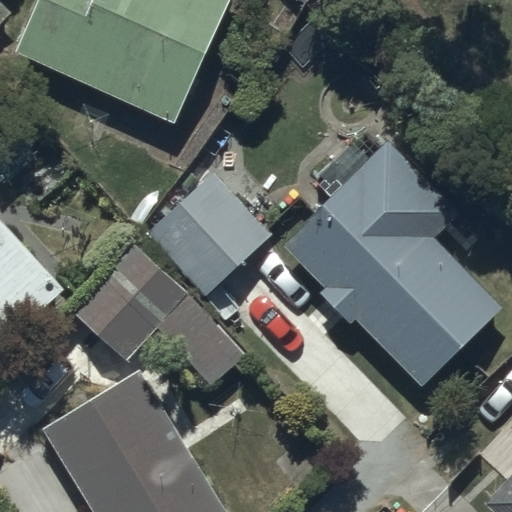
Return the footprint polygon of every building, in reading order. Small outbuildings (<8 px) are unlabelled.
[(0,0),(0,32),(17,15),(0,0)] [(42,0),(19,54),(179,126),(235,0),(42,0)] [(286,244),(364,325),(340,348),(372,380),(396,357),(424,386),(507,306),(437,235),(464,209),(394,138),(286,244)] [(219,171),(151,229),(209,296),(276,238),(219,171)] [(0,216),(0,348),(66,289),(0,216)] [(132,360),(160,328),(212,388),(250,355),(197,294),(139,242),(77,312),(132,360)] [(228,511),(141,371),(47,428),(98,511),(228,511)] [(511,511),(511,478),(489,503),(499,511),(511,511)]
